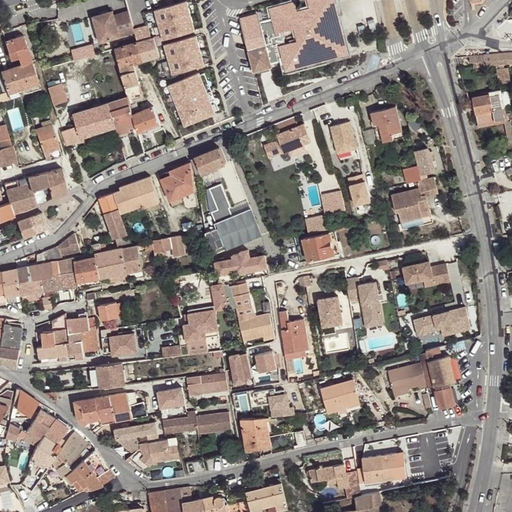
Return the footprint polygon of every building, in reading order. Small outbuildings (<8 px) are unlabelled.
[(188,0),(152,8),(172,73),(206,63),(188,0)] [(298,12),(295,3),(271,9),(274,18),(260,22),(270,63),(284,59),(287,69),(311,63),(311,62),(323,59),(324,60),(347,54),(333,0),(308,0),(310,9),(298,12)] [(135,32),(129,11),(114,15),(113,11),(106,13),(106,15),(103,17),(102,14),(93,17),(100,42),(135,32)] [(270,63),(260,22),(258,15),(241,20),(254,71),(271,67),(270,63)] [(24,35),(5,41),(12,59),(19,57),(21,64),(32,60),(30,52),(26,53),(25,48),(28,47),(24,35)] [(154,37),(138,42),(143,61),(160,56),(154,37)] [(138,42),(115,48),(127,92),(141,88),(138,78),(135,64),(143,61),(138,42)] [(511,51),(469,56),(462,56),(462,60),(470,59),(470,62),(476,61),(477,66),(511,63),(511,51)] [(21,64),(14,67),(22,89),(40,83),(32,60),(21,64)] [(9,93),(22,89),(14,67),(2,71),(3,74),(9,91),(9,93)] [(498,70),(500,83),(510,81),(508,68),(498,70)] [(200,72),(167,83),(185,126),(216,115),(219,108),(206,71),(200,72)] [(0,75),(0,82),(3,93),(9,91),(3,74),(0,74),(0,75)] [(62,83),(48,87),(54,105),(67,101),(62,83)] [(141,88),(127,92),(128,96),(129,101),(143,97),(141,88)] [(22,89),(9,93),(11,98),(23,94),(22,89)] [(490,92),(490,94),(491,96),(500,94),(502,107),(505,107),(501,90),(490,92)] [(9,93),(9,91),(3,93),(0,93),(0,102),(11,99),(11,98),(9,93)] [(490,94),(474,97),(479,123),(504,119),(502,107),(500,94),(491,96),(490,94)] [(116,127),(118,131),(133,126),(136,125),(133,115),(132,112),(130,106),(129,101),(128,96),(109,103),(116,127)] [(109,103),(74,114),(78,127),(82,138),(82,137),(116,127),(109,103)] [(137,103),(130,106),(132,112),(139,110),(137,103)] [(404,136),(396,106),(371,112),(374,125),(379,123),(384,141),(404,136)] [(141,112),(133,115),(136,125),(138,132),(161,124),(154,107),(141,112)] [(303,144),(310,141),(304,124),(299,126),(295,116),(274,124),(272,125),(274,130),(275,130),(279,140),(263,146),(268,158),(288,150),(303,144)] [(336,156),(359,149),(350,119),(327,125),(336,156)] [(48,125),(36,129),(46,160),(51,159),(49,152),(60,148),(51,120),(46,122),(48,125)] [(379,143),(384,141),(379,123),(374,125),(379,143)] [(0,141),(10,138),(6,124),(0,125),(0,141)] [(118,131),(119,135),(134,130),(133,126),(118,131)] [(82,138),(78,127),(62,131),(67,145),(83,140),(82,137),(82,138)] [(226,158),(219,140),(195,149),(197,162),(204,168),(226,158)] [(305,151),(303,144),(288,150),(291,157),(305,151)] [(0,166),(17,162),(12,145),(0,149),(0,166)] [(161,178),(170,201),(181,196),(195,191),(191,161),(175,168),(177,172),(161,178)] [(49,184),(52,198),(68,191),(62,168),(46,172),(49,184)] [(159,174),(161,178),(177,172),(175,168),(159,174)] [(49,184),(46,172),(29,176),(32,188),(49,184)] [(351,204),(368,202),(364,173),(347,176),(351,204)] [(29,176),(17,180),(26,209),(36,205),(32,188),(29,176)] [(120,208),(121,213),(129,210),(129,212),(144,207),(159,202),(150,176),(120,187),(121,190),(114,193),(120,208)] [(399,211),(402,221),(423,216),(422,212),(430,210),(427,195),(439,193),(435,177),(418,182),(420,188),(393,195),(397,212),(399,211)] [(17,180),(4,183),(10,201),(14,213),(26,209),(17,180)] [(251,209),(231,217),(228,211),(230,210),(228,205),(216,189),(209,192),(212,219),(215,218),(217,223),(215,223),(217,228),(206,232),(210,255),(245,241),(256,237),(262,235),(251,209)] [(324,213),(346,211),(344,190),(322,192),(324,213)] [(113,193),(100,197),(100,199),(105,211),(105,213),(119,209),(113,193)] [(183,201),(181,196),(170,201),(172,206),(183,201)] [(231,217),(251,209),(247,197),(228,205),(230,210),(228,211),(231,217)] [(14,213),(10,201),(0,205),(0,218),(1,221),(15,215),(14,213)] [(161,206),(159,202),(144,207),(146,212),(161,206)] [(119,209),(105,213),(106,214),(112,232),(114,236),(114,238),(128,234),(119,209)] [(29,218),(35,233),(48,227),(43,212),(29,218)] [(306,218),(309,233),(328,229),(325,214),(306,218)] [(20,230),(23,237),(35,233),(29,218),(18,222),(20,230)] [(20,230),(8,235),(10,240),(11,241),(23,237),(20,230)] [(330,233),(335,255),(340,253),(336,232),(330,233)] [(58,245),(62,255),(80,252),(75,233),(58,245)] [(309,260),(335,255),(330,233),(304,238),(309,260)] [(118,246),(131,242),(128,235),(116,238),(118,246)] [(154,249),(154,252),(155,252),(167,250),(172,249),(173,255),(184,253),(182,235),(171,237),(152,240),(152,242),(154,249)] [(107,239),(98,242),(100,249),(110,247),(107,239)] [(126,273),(143,270),(139,252),(148,250),(154,249),(152,242),(133,246),(122,248),(126,273)] [(46,250),(48,260),(50,260),(51,259),(62,257),(63,257),(62,255),(58,245),(46,250)] [(96,252),(96,256),(100,278),(101,284),(109,282),(107,277),(126,273),(122,248),(122,247),(96,252)] [(234,258),(236,271),(237,274),(252,270),(250,258),(248,255),(250,255),(249,250),(241,251),(241,253),(233,255),(234,258)] [(40,261),(38,253),(37,253),(38,263),(28,266),(31,280),(42,279),(40,261)] [(250,258),(252,270),(268,267),(265,255),(250,258)] [(96,256),(75,261),(78,282),(79,282),(90,280),(100,278),(96,256)] [(74,257),(51,261),(55,290),(78,286),(78,282),(75,261),(74,257)] [(216,262),(219,274),(236,271),(234,258),(216,262)] [(42,279),(44,291),(55,290),(51,261),(50,261),(50,260),(48,260),(44,260),(40,261),(42,279)] [(451,281),(447,263),(431,266),(430,261),(403,266),(407,282),(423,279),(433,277),(434,284),(451,281)] [(31,280),(28,266),(17,268),(19,283),(31,280)] [(17,268),(3,271),(6,293),(7,297),(7,296),(21,294),(19,283),(17,268)] [(143,270),(126,273),(128,279),(144,276),(143,270)] [(126,273),(107,277),(109,282),(128,279),(126,273)] [(359,277),(346,279),(350,300),(362,298),(365,321),(382,318),(376,282),(360,284),(359,277)] [(425,286),(434,284),(433,277),(423,279),(425,286)] [(31,280),(19,283),(21,294),(23,301),(24,300),(23,294),(38,292),(44,291),(42,279),(31,280)] [(247,282),(231,286),(234,296),(247,293),(249,293),(247,282)] [(38,292),(23,294),(24,300),(24,301),(39,299),(38,292)] [(21,294),(7,296),(8,303),(22,301),(21,294)] [(339,296),(318,299),(323,326),(343,323),(339,296)] [(44,309),(53,308),(51,297),(43,298),(44,309)] [(117,302),(99,305),(102,320),(119,316),(119,314),(117,303),(117,302)] [(466,306),(415,320),(418,332),(441,326),(441,328),(443,336),(471,329),(466,306)] [(208,331),(218,330),(215,309),(189,313),(191,324),(185,324),(189,354),(208,351),(206,337),(205,331),(208,331)] [(287,310),(280,311),(285,353),(306,350),(309,349),(306,333),(303,333),(302,330),(306,330),(304,318),(289,321),(287,310)] [(59,316),(52,320),(53,330),(43,332),(45,346),(66,342),(70,342),(69,332),(66,313),(59,316)] [(254,316),(239,320),(244,340),(258,337),(263,335),(264,340),(275,337),(269,313),(254,316)] [(365,321),(366,326),(383,324),(382,318),(365,321)] [(89,328),(88,320),(71,323),(72,330),(89,328)] [(154,322),(147,323),(148,331),(155,329),(154,322)] [(23,328),(4,325),(2,337),(0,337),(0,345),(20,348),(23,328)] [(83,339),(84,352),(99,350),(95,326),(90,327),(90,329),(69,332),(70,342),(83,339)] [(418,334),(441,328),(441,326),(418,332),(418,334)] [(110,328),(101,330),(104,352),(113,351),(114,355),(130,352),(129,350),(137,349),(135,333),(112,336),(110,328)] [(85,358),(84,352),(83,339),(70,342),(66,342),(68,354),(76,353),(77,359),(85,358)] [(68,360),(68,354),(66,342),(45,346),(38,348),(39,358),(58,355),(59,361),(68,360)] [(0,355),(18,358),(20,348),(0,345),(0,355)] [(162,348),(163,357),(181,355),(180,346),(162,348)] [(256,370),(281,366),(278,348),(253,352),(256,370)] [(307,354),(306,350),(285,353),(286,358),(307,354)] [(421,362),(425,376),(433,375),(436,384),(458,379),(451,350),(430,356),(428,351),(419,353),(421,362)] [(247,351),(227,354),(230,382),(251,379),(247,351)] [(0,365),(17,368),(18,358),(0,355),(0,365)] [(92,382),(93,389),(94,388),(108,386),(125,384),(122,362),(101,365),(97,365),(99,381),(92,382)] [(427,385),(425,376),(421,362),(388,370),(393,390),(407,387),(418,384),(419,387),(427,385)] [(99,381),(97,365),(90,366),(92,382),(99,381)] [(228,390),(225,372),(187,376),(190,394),(228,390)] [(354,379),(321,387),(328,412),(339,409),(338,405),(344,403),(359,400),(354,379)] [(452,385),(435,388),(439,408),(457,404),(452,385)] [(157,392),(160,408),(165,407),(175,405),(177,405),(176,398),(183,397),(181,387),(157,392)] [(39,402),(20,389),(16,388),(15,395),(19,396),(18,400),(14,399),(13,407),(17,408),(30,417),(39,402)] [(0,423),(6,424),(7,419),(1,418),(8,405),(10,406),(13,392),(7,390),(0,394),(0,423)] [(229,394),(228,390),(190,394),(190,399),(229,394)] [(269,416),(291,414),(289,391),(268,393),(269,416)] [(134,392),(127,393),(130,404),(137,403),(134,392)] [(426,408),(432,406),(429,392),(423,394),(426,408)] [(127,393),(110,395),(113,409),(130,404),(127,393)] [(113,409),(110,395),(96,397),(102,425),(108,423),(107,420),(115,418),(113,409)] [(102,425),(96,397),(75,401),(78,420),(90,430),(94,424),(97,426),(102,425)] [(130,404),(113,409),(115,418),(116,421),(148,415),(144,403),(144,401),(137,403),(130,404)] [(175,405),(165,407),(166,411),(166,413),(176,411),(176,410),(175,405)] [(44,434),(55,418),(45,411),(43,416),(38,413),(36,418),(26,432),(22,429),(18,435),(36,445),(44,434)] [(229,411),(196,415),(195,411),(188,411),(188,416),(167,419),(162,420),(165,433),(197,429),(198,433),(231,429),(229,411)] [(248,438),(251,450),(272,446),(267,417),(242,418),(245,438),(248,438)] [(68,427),(55,418),(44,434),(57,442),(68,427)] [(135,435),(140,443),(149,441),(149,442),(159,440),(155,422),(133,426),(135,435)] [(117,440),(133,453),(137,450),(141,447),(140,443),(135,435),(133,426),(115,430),(117,440)] [(63,446),(58,453),(75,467),(84,459),(82,457),(84,455),(81,453),(89,444),(80,435),(74,431),(63,446)] [(57,442),(44,434),(36,445),(49,453),(52,449),(56,452),(61,445),(57,442)] [(150,466),(153,462),(180,457),(177,444),(170,446),(169,438),(166,439),(159,440),(149,442),(150,448),(151,454),(144,455),(141,459),(150,466)] [(114,476),(95,449),(86,457),(84,459),(75,467),(58,453),(56,455),(52,461),(57,469),(60,466),(71,482),(72,481),(77,489),(82,485),(85,489),(101,485),(114,476)] [(206,463),(236,457),(235,452),(205,458),(206,463)] [(357,470),(358,474),(365,473),(367,482),(396,477),(396,480),(407,479),(404,461),(397,462),(395,452),(363,457),(363,459),(356,460),(357,470)] [(187,468),(204,464),(202,459),(186,463),(187,468)] [(348,498),(356,497),(361,496),(358,474),(357,470),(347,472),(345,463),(323,467),(323,465),(318,466),(318,468),(309,470),(312,481),(319,480),(330,478),(331,483),(338,482),(339,488),(346,487),(348,498)] [(0,481),(9,480),(5,464),(0,464),(0,481)] [(282,482),(246,491),(251,511),(262,511),(262,508),(276,505),(277,511),(288,508),(282,482)] [(190,486),(165,490),(168,511),(184,511),(183,503),(192,501),(190,486)] [(232,495),(246,491),(245,486),(230,489),(232,495)] [(10,490),(0,492),(5,508),(14,505),(10,490)] [(168,511),(165,490),(149,492),(151,511),(168,511)] [(345,511),(379,511),(378,506),(382,506),(380,492),(361,496),(356,497),(358,509),(345,511)] [(203,498),(206,511),(229,511),(230,511),(228,504),(224,505),(225,504),(225,502),(225,501),(225,500),(224,498),(223,497),(222,496),(221,496),(220,496),(218,496),(217,497),(216,497),(215,499),(214,495),(203,498)] [(193,510),(192,501),(183,503),(184,511),(193,510)]
